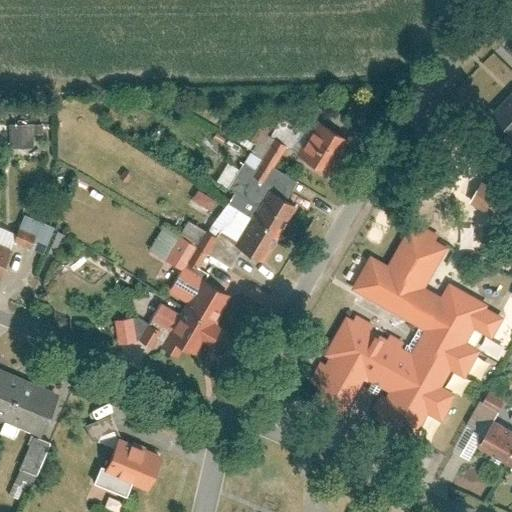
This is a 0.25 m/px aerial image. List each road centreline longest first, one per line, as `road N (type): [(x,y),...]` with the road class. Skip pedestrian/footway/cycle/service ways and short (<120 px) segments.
road 1 (residential): [(511,10),(435,81),(225,414)]
road 2 (residential): [(454,511),(225,414)]
road 3 (residential): [(225,414),(0,321)]
